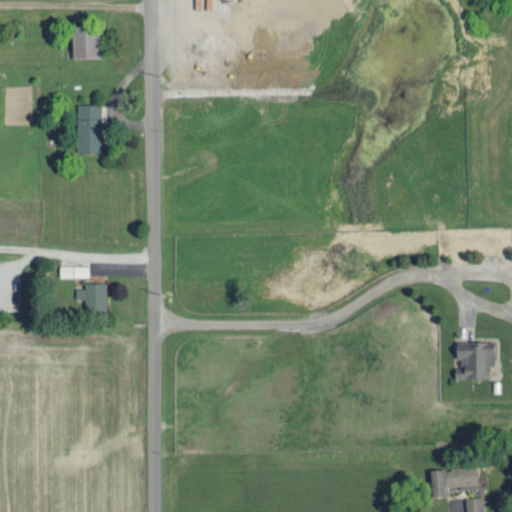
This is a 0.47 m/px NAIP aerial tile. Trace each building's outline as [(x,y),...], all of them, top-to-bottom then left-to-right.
[(274,32),(272,0),(246,0),(248,32),(274,32)] [(73,25),(73,57),(100,56),(100,25),(73,25)] [(103,151),(102,103),(77,103),(78,151),(103,151)] [(90,275),(90,264),(60,264),(60,275),(90,275)] [(76,287),(76,297),(86,297),(86,310),(107,310),(106,281),(85,281),(85,286),(76,287)] [(495,339),(459,339),(459,365),(456,365),(456,377),(490,377),(490,364),(495,364),(495,339)] [(479,486),(479,466),(432,467),(432,495),(447,494),(447,486),(479,486)] [(466,496),(466,511),(484,511),(484,496),(466,496)]
